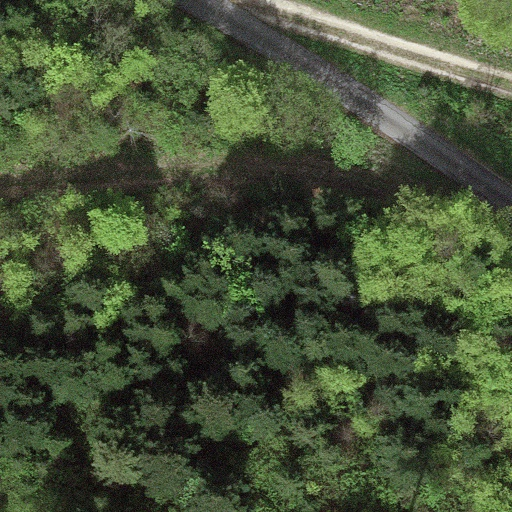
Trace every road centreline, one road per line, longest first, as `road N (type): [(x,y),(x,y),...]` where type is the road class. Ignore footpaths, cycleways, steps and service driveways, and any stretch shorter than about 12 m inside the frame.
road 1 (track): [(511,212),(345,172),(229,170),(0,189)]
road 2 (track): [(246,0),(511,79)]
